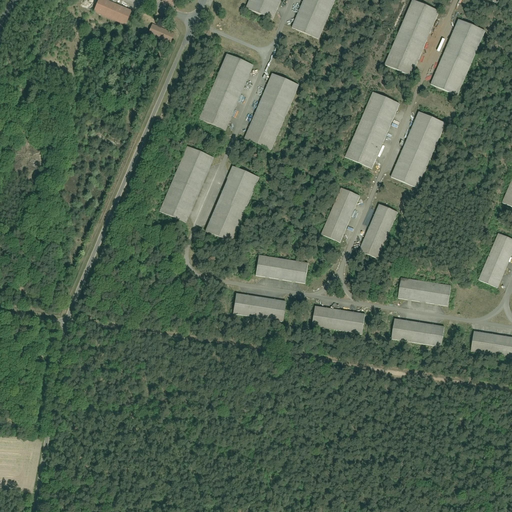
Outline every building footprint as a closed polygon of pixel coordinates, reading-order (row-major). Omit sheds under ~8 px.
[(96,0),(91,13),(124,26),(129,12),(96,0)] [(247,0),(243,11),(272,23),(281,0),(247,0)] [(302,0),(289,32),(319,44),(337,0),(302,0)] [(383,69),(413,81),(439,15),(409,3),(383,69)] [(429,90),(458,102),(486,34),(458,22),(429,90)] [(152,23),(146,36),(163,43),(168,30),(152,23)] [(197,122),(226,134),(254,67),(225,55),(197,122)] [(243,142),(272,154),(301,88),(272,75),(243,142)] [(344,159),(372,171),(400,107),(372,95),(344,159)] [(391,182),(418,193),(446,126),(419,115),(391,182)] [(156,216),(185,228),(215,159),(185,147),(156,216)] [(260,182),(231,169),(203,233),(232,246),(260,182)] [(511,211),(511,181),(501,207),(511,211)] [(321,240),(340,248),(361,199),(342,191),(321,240)] [(359,254),(380,263),(401,215),(379,205),(359,254)] [(476,281),(498,290),(511,257),(511,242),(496,236),(476,281)] [(257,257),(254,278),(306,286),(309,265),(257,257)] [(400,281),(397,301),(448,308),(451,288),(400,281)] [(287,303),(237,296),(234,316),(283,324),(287,303)] [(366,314),(317,307),(314,329),(363,336),(366,314)] [(443,327),(396,320),(393,342),(441,348),(443,327)] [(511,339),(475,334),(472,353),(511,359),(511,339)]
